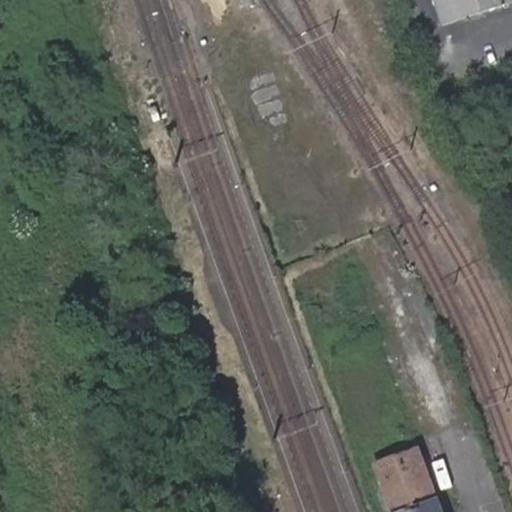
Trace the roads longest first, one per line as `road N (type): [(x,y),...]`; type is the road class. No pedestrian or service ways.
road 1 (unclassified): [(324,0),(507,511)]
road 2 (unknown): [(179,442),(363,375)]
